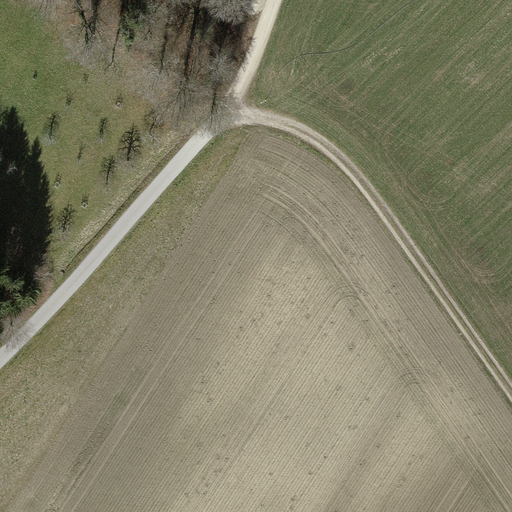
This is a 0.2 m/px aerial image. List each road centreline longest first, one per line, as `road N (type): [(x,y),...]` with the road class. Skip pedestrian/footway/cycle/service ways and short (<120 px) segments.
road 1 (track): [(0,359),(223,110),(271,0)]
road 2 (track): [(223,110),(274,114),(318,134),(355,167),(511,391)]
